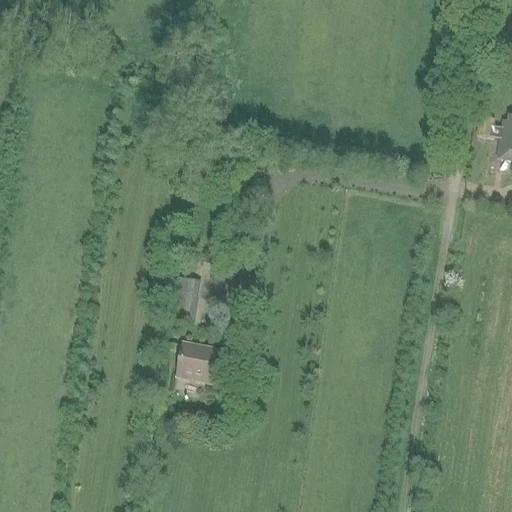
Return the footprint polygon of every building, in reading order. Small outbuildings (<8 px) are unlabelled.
[(511,117),(510,117),(509,123),(504,122),(503,129),(494,128),(495,121),(481,119),(478,137),(492,139),(493,139),(501,140),(498,160),(511,162),(511,117)] [(238,287),(240,273),(214,270),(213,283),(238,287)] [(198,320),(201,281),(180,280),(177,319),(198,320)] [(215,385),(220,354),(185,347),(179,378),(215,385)] [(224,418),(217,412),(209,415),(206,423),(213,430),(222,427),(224,418)]
